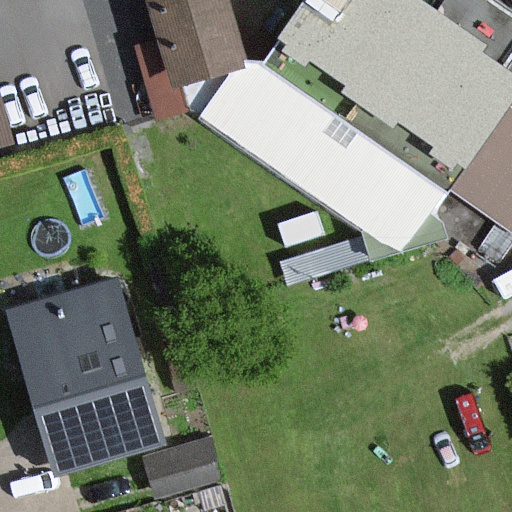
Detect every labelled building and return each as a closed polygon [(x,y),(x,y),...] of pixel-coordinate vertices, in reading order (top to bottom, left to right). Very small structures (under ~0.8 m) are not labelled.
[(147,0),(171,84),(245,63),(226,0),(147,0)] [(244,66),(195,124),(393,262),(442,191),(511,239),(511,117),(476,92),(511,40),(511,28),(471,0),(300,0),(253,68),(244,66)] [(0,90),(0,136),(12,133),(0,90)] [(114,283),(8,314),(36,410),(54,473),(66,470),(160,442),(114,283)] [(222,479),(210,439),(145,458),(156,498),(222,479)]
